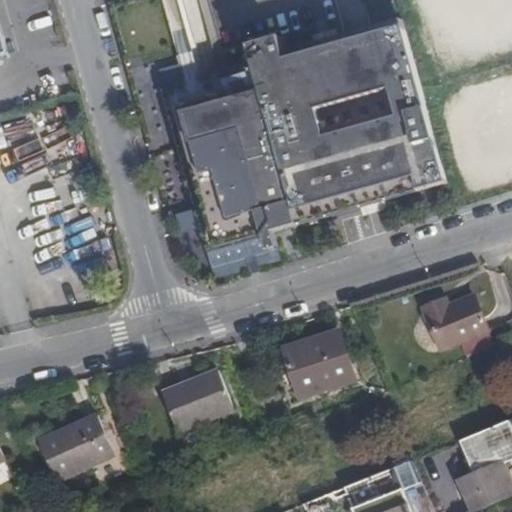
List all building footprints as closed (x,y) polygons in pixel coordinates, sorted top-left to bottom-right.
[(0,54),(9,52),(0,21),(0,54)] [(298,224),(448,183),(403,22),(284,53),(280,37),(249,45),(254,63),(199,79),(193,52),(179,56),(185,82),(162,88),(206,249),(298,224)] [(0,116),(0,148),(11,146),(3,116),(0,116)] [(447,301),(426,310),(443,351),(459,345),(486,333),(471,298),(450,308),(447,301)] [(345,333),(315,341),(316,345),(346,337),(345,333)] [(486,333),(459,345),(465,359),(492,347),(486,333)] [(315,341),(288,349),(303,399),(360,382),(346,337),(316,345),(315,341)] [(225,369),(169,385),(181,427),(237,409),(225,369)] [(99,419),(42,446),(61,484),(117,456),(99,419)] [(511,460),(511,431),(507,421),(459,441),(475,478),(461,483),(473,511),(477,511),(511,496),(511,478),(505,464),(511,460)] [(343,489),(353,511),(404,490),(412,511),(437,511),(415,459),(343,489)] [(412,511),(404,490),(353,511),(352,511),(412,511)]
